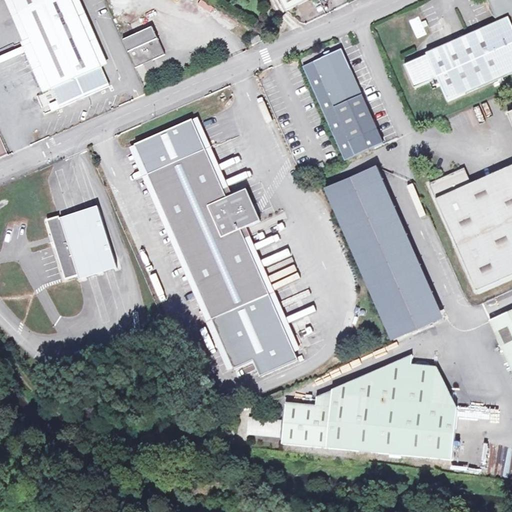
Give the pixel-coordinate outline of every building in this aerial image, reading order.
[(10,0),(59,110),(109,89),(69,0),(10,0)] [(283,0),(289,11),(308,0),(283,0)] [(462,40),(426,56),(427,58),(437,81),(448,104),(511,75),(511,2),(511,1),(508,0),(486,0),(497,25),(462,40)] [(418,18),(410,21),(417,38),(425,35),(418,18)] [(158,26),(121,42),(134,70),(170,54),(158,26)] [(259,36),(249,41),(252,46),(262,42),(259,36)] [(341,54),(314,66),(348,145),(377,133),(341,54)] [(437,81),(427,58),(404,68),(414,91),(437,81)] [(465,169),(429,185),(476,291),(511,275),(511,113),(508,116),(511,125),(511,167),(472,185),(471,183),(463,180),(467,172),(465,169)] [(189,124),(201,151),(220,192),(226,190),(195,122),(189,124)] [(189,124),(133,148),(145,176),(201,151),(189,124)] [(211,321),(145,176),(133,148),(127,150),(228,372),(233,370),(211,321)] [(201,151),(145,176),(211,321),(267,295),(241,239),(238,232),(258,223),(253,212),(243,191),(223,200),(220,192),(201,151)] [(435,311),(439,321),(444,319),(378,170),(325,193),(392,342),(429,325),(425,316),(435,311)] [(471,183),(467,172),(463,180),(471,183)] [(58,218),(46,222),(50,236),(52,241),(53,246),(65,281),(78,277),(79,282),(80,281),(100,274),(116,269),(116,270),(117,270),(97,208),(96,208),(96,209),(82,213),(61,220),(60,220),(60,221),(59,222),(58,218)] [(241,239),(267,295),(293,353),(299,350),(247,236),(241,239)] [(267,295),(211,321),(233,370),(252,361),(259,377),(296,360),(293,353),(267,295)] [(425,316),(429,325),(439,321),(435,311),(425,316)] [(511,312),(489,322),(511,372),(511,312)] [(317,407),(287,404),(283,445),(454,460),(457,410),(432,408),(436,369),(411,366),(412,357),(333,392),(333,395),(327,395),(317,399),(317,407)] [(457,410),(436,369),(432,408),(457,410)] [(282,423),(251,421),(251,434),(281,436),(282,423)] [(483,474),(495,474),(495,446),(484,446),(483,474)]
